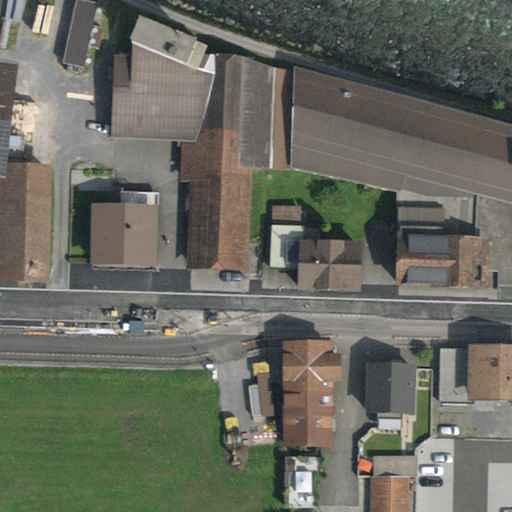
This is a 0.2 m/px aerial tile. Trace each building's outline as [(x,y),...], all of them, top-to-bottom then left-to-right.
[(76,12),(64,76),(87,81),(100,16),(76,12)] [(218,64),(139,30),(131,53),(116,57),(107,143),(194,153),(218,64)] [(0,59),(0,159),(5,160),(17,62),(0,59)] [(291,76),(233,68),(219,100),(194,153),(190,278),(256,277),(256,175),(292,175),(397,196),(511,210),(511,171),(491,133),(291,76)] [(5,160),(0,159),(0,272),(43,273),(46,161),(5,160)] [(156,212),(97,209),(95,264),(153,267),(156,212)] [(273,213),(272,226),(301,229),(302,215),(273,213)] [(276,228),(273,242),(299,246),(301,233),(276,228)] [(363,254),(300,255),(300,296),(363,296),(363,254)] [(487,254),(400,254),(400,295),(487,295),(487,254)] [(511,348),(473,349),(473,396),(511,396),(511,348)] [(329,349),(287,349),(288,397),(329,397),(329,349)] [(410,368),(374,367),(373,409),(409,410),(410,368)] [(329,397),(288,397),(288,445),(330,445),(329,397)] [(404,511),(405,480),(375,479),(373,511),(404,511)]
